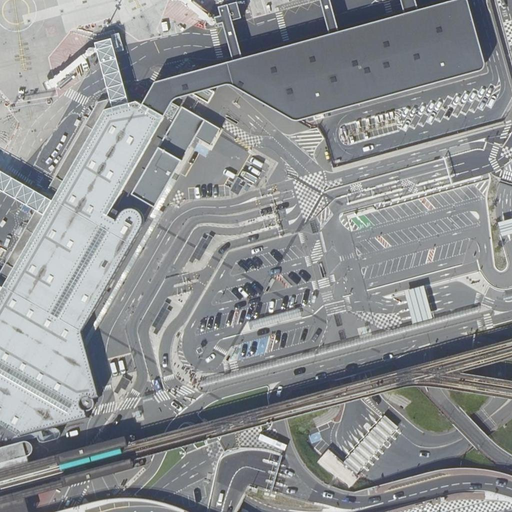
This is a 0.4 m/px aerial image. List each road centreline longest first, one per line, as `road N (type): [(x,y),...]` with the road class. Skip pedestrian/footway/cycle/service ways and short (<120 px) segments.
road 1 (unclassified): [(511,489),(459,483),(346,501),(321,493),(287,454),(277,416),(282,389),(426,339)]
road 2 (unclassified): [(511,387),(457,435),(429,442),(380,405),(364,371)]
